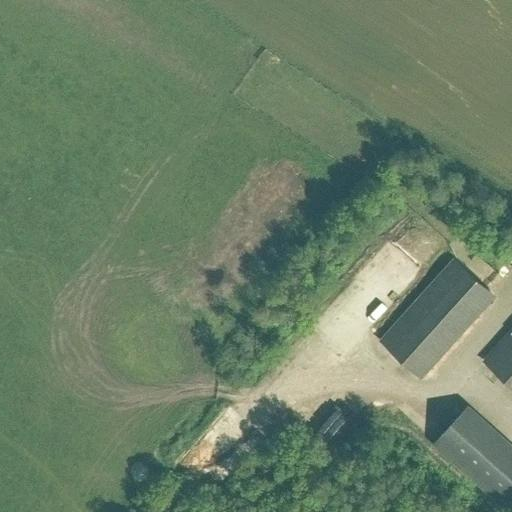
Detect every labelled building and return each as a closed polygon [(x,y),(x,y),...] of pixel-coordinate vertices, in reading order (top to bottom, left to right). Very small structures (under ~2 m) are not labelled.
[(422,378),(496,296),(454,258),(380,339),(422,378)] [(511,384),(511,328),(485,361),(511,384)] [(421,443),(494,511),(511,492),(511,458),(456,406),(421,443)] [(324,436),(336,424),(328,417),(317,429),(324,436)] [(201,426),(181,474),(214,488),(240,427),(227,421),(221,434),(201,426)]
